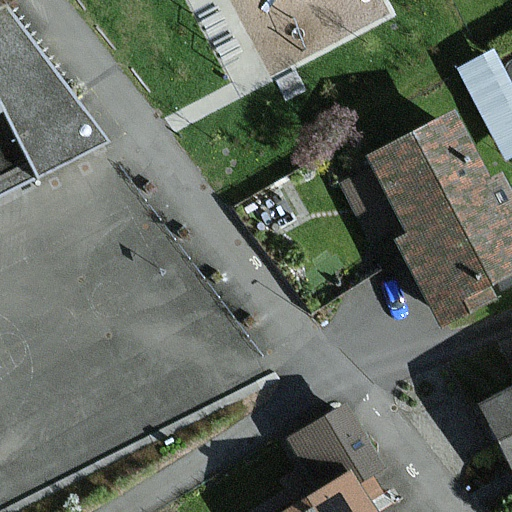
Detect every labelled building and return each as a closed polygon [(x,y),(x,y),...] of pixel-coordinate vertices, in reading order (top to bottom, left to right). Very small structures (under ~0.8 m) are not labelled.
[(7,8),(0,11),(0,195),(108,141),(7,8)] [(511,151),(511,91),(492,52),(463,67),(508,154),(511,151)] [(452,119),(373,158),(411,233),(400,238),(442,323),(495,297),(487,283),(511,270),(511,198),(503,181),(487,189),(452,119)] [(511,395),(491,406),(511,446),(511,395)] [(297,439),(321,481),(326,489),(288,511),(370,511),(369,510),(352,482),(377,467),(344,411),(297,439)]
